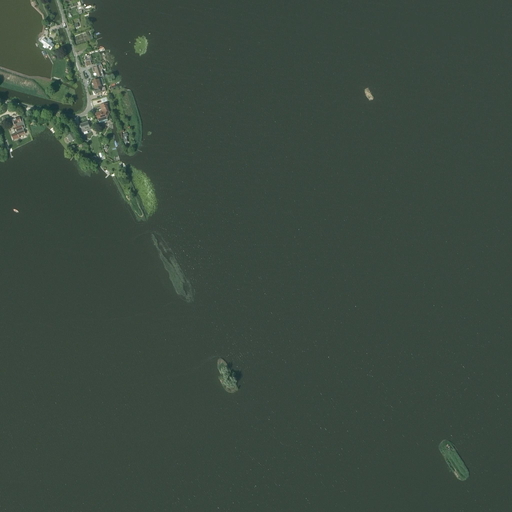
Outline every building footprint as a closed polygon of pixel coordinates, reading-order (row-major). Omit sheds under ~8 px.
[(50,50),(53,46),(47,41),(46,42),(44,45),(50,50)] [(102,76),(100,71),(103,70),(101,65),(92,69),(93,73),(96,72),(98,78),(102,76)] [(95,90),(101,88),(99,80),(92,82),(95,90)] [(106,104),(101,106),(102,109),(99,110),(100,113),(96,115),(98,120),(98,123),(105,121),(104,118),(106,117),(109,113),(106,104)] [(23,122),(21,123),(19,118),(13,120),(12,121),(14,126),(16,126),(16,128),(15,128),(16,133),(11,135),(13,141),(19,138),(19,137),(25,135),(23,129),(25,129),(24,126),(23,122)] [(90,128),(88,122),(80,125),(80,126),(77,127),(80,134),(93,129),(92,127),(90,128)] [(70,143),(75,140),(71,134),(67,137),(70,143)]
